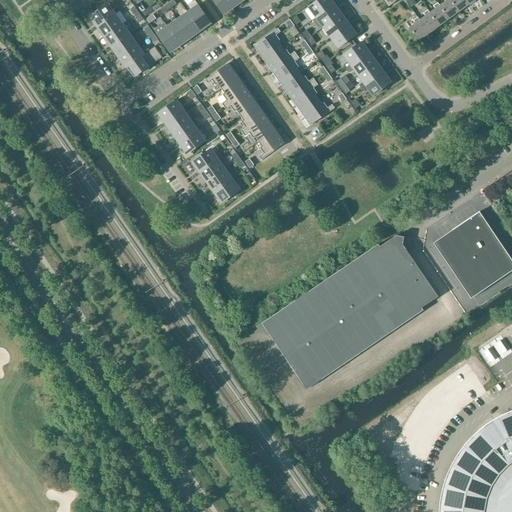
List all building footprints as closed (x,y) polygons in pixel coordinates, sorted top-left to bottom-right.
[(171,9),(177,4),(174,0),(173,0),(168,4),(171,9)] [(233,6),(228,0),(213,0),(223,14),(231,9),(230,8),(233,6)] [(332,6),(330,3),(331,2),(329,0),(318,0),(309,7),(316,17),(332,6)] [(440,6),(449,19),(459,12),(450,0),(444,0),(446,2),(440,6)] [(450,0),(459,12),(469,5),(465,0),(450,0)] [(439,27),(449,19),(440,6),(438,3),(434,6),(436,9),(430,13),(439,27)] [(99,26),(115,15),(107,4),(90,16),(96,24),(97,23),(99,26)] [(168,4),(161,9),(164,13),(171,9),(168,4)] [(139,12),(134,6),(130,9),(134,15),(139,12)] [(203,28),(211,23),(199,6),(188,13),(200,29),(203,27),(203,28)] [(324,27),(341,15),(335,8),(334,9),(332,6),(316,17),(324,27)] [(420,20),(420,21),(429,34),(439,27),(430,13),(428,10),(424,14),(426,16),(420,20)] [(134,15),(139,22),(143,19),(139,12),(134,15)] [(200,29),(188,13),(178,20),(190,37),(197,32),(197,31),(200,29)] [(147,19),(150,23),(157,18),(154,14),(147,19)] [(115,15),(99,26),(101,29),(100,30),(105,37),(122,25),(115,15)] [(347,26),(345,23),(346,22),(341,15),(324,27),(331,37),(347,26)] [(291,20),(296,26),(300,23),(295,17),(291,20)] [(409,28),(419,41),(429,34),(420,21),(420,20),(418,18),(414,21),(416,23),(409,28)] [(168,27),(179,43),(182,41),(183,42),(190,37),(178,20),(168,27)] [(285,23),(290,30),(294,27),(289,20),(285,23)] [(122,25),(105,37),(110,44),(111,43),(113,46),(129,35),(122,25)] [(153,32),(148,26),(144,29),(149,35),(153,32)] [(347,26),(331,37),(339,48),(355,35),(350,28),(349,29),(347,26)] [(179,43),(168,27),(158,35),(170,52),(177,47),(176,46),(179,43)] [(260,51),(265,58),(281,47),(277,41),(279,40),(276,36),(281,32),(278,28),(254,45),(258,52),(260,51)] [(306,40),(310,37),(305,31),(301,34),(306,40)] [(149,35),(153,42),(158,39),(153,32),(149,35)] [(129,35),(113,46),(115,49),(114,50),(119,57),(136,45),(129,35)] [(310,37),(306,40),(310,47),(315,44),(310,37)] [(308,47),(303,41),(299,44),(304,50),(308,47)] [(367,54),(365,51),(366,50),(361,43),(344,55),(352,65),(367,54)] [(136,45),(119,57),(124,64),(126,64),(128,67),(144,55),(143,55),(136,45)] [(144,55),(128,67),(130,70),(129,70),(134,78),(162,58),(155,47),(143,55),(144,55)] [(273,72),(297,55),(295,52),(290,55),(286,51),(285,52),(281,47),(265,58),(270,65),(269,66),(273,72)] [(304,50),(308,57),(313,54),(308,47),(304,50)] [(316,54),(320,61),(325,58),(320,51),(316,54)] [(359,75),(376,63),(371,56),(370,57),(367,54),(352,65),(359,75)] [(299,59),(297,55),(273,72),(277,78),(279,77),(284,84),(300,73),(296,68),(298,67),(294,62),(299,59)] [(217,84),(221,89),(237,78),(232,70),(233,69),(229,63),(205,80),(208,84),(213,80),(216,85),(217,84)] [(376,63),(359,75),(366,85),(382,74),(380,71),(381,70),(376,63)] [(325,68),(330,75),(334,72),(330,65),(325,68)] [(327,74),(322,67),(318,70),(323,77),(327,74)] [(292,99),(316,82),(313,78),(308,82),(305,77),(304,78),(300,73),(284,84),(289,92),(287,93),(292,99)] [(323,77),(327,83),(331,80),(327,74),(323,77)] [(382,74),(366,85),(374,96),(391,84),(385,76),(384,77),(382,74)] [(222,103),(224,107),(248,90),(244,84),(242,85),(237,78),(221,89),(225,94),(223,95),(227,100),(222,103)] [(344,86),(340,79),(336,82),(340,89),(344,86)] [(318,85),(316,82),(292,99),(296,105),(297,103),(303,111),(319,99),(315,94),(316,93),(313,88),(318,85)] [(197,96),(201,93),(196,86),(192,89),(197,96)] [(340,89),(345,95),(349,92),(344,86),(340,89)] [(191,100),(195,97),(190,90),(186,93),(191,100)] [(252,96),(248,90),(224,107),(226,110),(231,107),(235,111),(236,110),(240,115),(256,104),(251,97),(252,96)] [(342,103),(346,100),(341,94),(337,97),(342,103)] [(319,99),(303,111),(308,118),(306,119),(311,125),(335,108),(332,105),(327,108),(324,104),(322,105),(319,99)] [(355,109),(359,106),(354,99),(350,102),(355,109)] [(164,120),(166,123),(184,111),(184,110),(182,111),(175,101),(158,113),(163,121),(164,120)] [(205,111),(201,104),(196,107),(201,114),(205,111)] [(240,130),(243,133),(267,116),(262,110),(261,111),(256,104),(240,115),(243,121),(242,122),(245,126),(240,130)] [(211,116),(215,113),(211,106),(207,109),(211,116)] [(168,127),(173,134),(191,121),(191,120),(189,122),(183,112),(184,111),(166,123),(169,126),(168,127)] [(205,111),(201,114),(205,120),(210,117),(205,111)] [(211,116),(216,122),(220,119),(215,113),(211,116)] [(255,137),(258,142),(274,131),(269,123),(271,122),(267,116),(243,133),(245,137),(250,133),(253,138),(255,137)] [(191,121),(173,134),(178,141),(179,140),(181,143),(198,131),(197,132),(190,122),(191,121)] [(211,128),(216,134),(220,132),(215,125),(211,128)] [(198,131),(181,143),(183,146),(182,147),(187,154),(204,142),(197,132),(199,131),(198,131)] [(274,131),(258,142),(262,147),(261,148),(264,153),(259,156),(262,160),(286,143),(281,137),(280,138),(274,131)] [(230,142),(234,139),(230,133),(225,136),(230,142)] [(226,149),(230,146),(225,139),(221,142),(226,149)] [(230,142),(235,149),(239,146),(234,139),(230,142)] [(199,169),(201,172),(219,159),(218,159),(217,160),(210,150),(193,162),(198,170),(199,169)] [(240,160),(235,153),(231,156),(235,163),(240,160)] [(202,175),(207,183),(226,169),(224,170),(217,161),(219,160),(219,159),(201,172),(203,175),(202,175)] [(244,162),(249,169),(253,166),(248,159),(244,162)] [(240,160),(235,163),(240,169),(244,166),(240,160)] [(226,170),(226,169),(207,183),(212,190),(213,189),(215,192),(233,180),(233,179),(231,180),(224,171),(226,170)] [(245,176),(250,183),(254,180),(249,173),(245,176)] [(233,180),(215,192),(217,195),(216,196),(222,203),(239,191),(231,181),(233,180)] [(511,271),(511,262),(478,213),(433,244),(470,299),(511,271)] [(380,247),(378,244),(262,324),(307,390),(423,310),(422,308),(438,297),(404,246),(406,244),(407,238),(396,236),(380,247)] [(447,503),(447,511),(511,511),(511,410),(505,414),(495,420),(487,427),(478,434),(471,442),(465,451),(459,461),(455,471),(451,482),(449,492),(447,503)]
